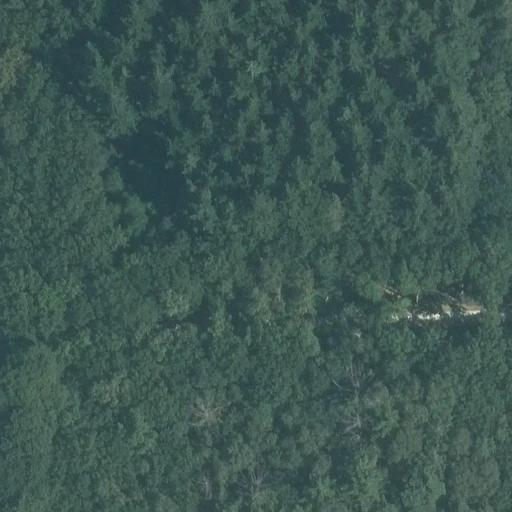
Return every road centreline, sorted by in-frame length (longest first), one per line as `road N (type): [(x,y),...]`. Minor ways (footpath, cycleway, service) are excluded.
road 1 (track): [(511,320),(6,340)]
road 2 (track): [(4,511),(6,331)]
